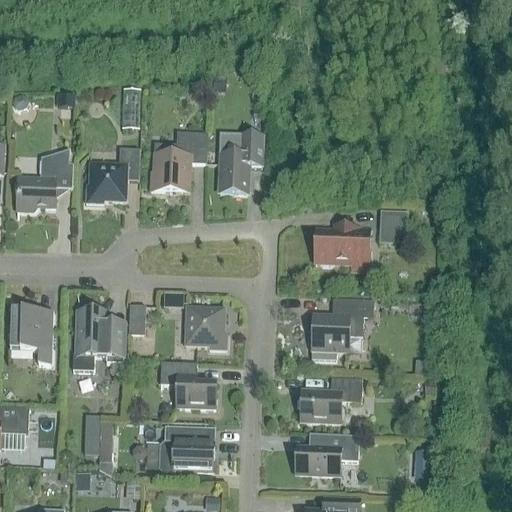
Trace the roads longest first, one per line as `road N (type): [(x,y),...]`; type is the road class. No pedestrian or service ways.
road 1 (residential): [(262,287),(271,228),(131,239),(103,266)]
road 2 (residential): [(243,511),(262,287)]
road 3 (residential): [(262,287),(126,283),(103,266)]
